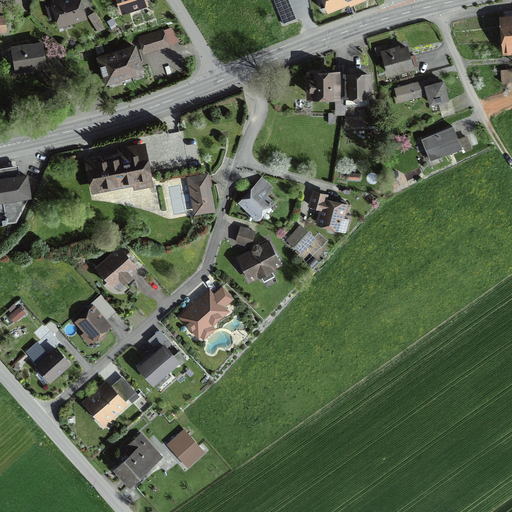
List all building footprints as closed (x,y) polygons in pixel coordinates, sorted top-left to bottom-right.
[(60,24),(82,18),(76,0),(63,0),(45,6),(49,20),(58,17),(60,24)] [(119,0),(124,11),(144,4),(142,0),(119,0)] [(511,18),(503,20),(506,53),(511,51),(511,18)] [(166,48),(161,34),(139,42),(144,56),(166,48)] [(41,44),(11,48),(15,71),(40,67),(54,84),(67,72),(54,56),(44,58),(41,44)] [(386,52),(385,46),(375,49),(377,55),(382,54),(388,73),(416,66),(413,56),(408,57),(406,49),(395,52),(394,50),(386,52)] [(98,58),(106,82),(141,71),(133,47),(98,58)] [(511,69),(501,70),(502,82),(511,81),(511,69)] [(335,74),(309,74),(309,96),(319,96),(319,99),(336,99),(336,96),(345,96),(345,76),(335,76),(335,74)] [(368,106),(367,76),(345,76),(345,96),(345,106),(368,106)] [(405,99),(427,93),(429,103),(447,99),(442,82),(434,84),(432,78),(395,88),(397,95),(404,94),(405,99)] [(460,148),(452,127),(422,139),(428,156),(438,152),(440,156),(460,148)] [(119,150),(120,156),(87,162),(93,191),(134,184),(135,188),(152,185),(144,145),(119,150)] [(0,179),(20,176),(18,166),(0,169),(0,179)] [(209,174),(187,178),(194,214),(216,210),(209,174)] [(28,196),(25,176),(20,176),(0,179),(0,225),(16,223),(28,196)] [(260,213),(271,202),(265,196),(272,188),(262,178),(240,203),(252,214),(252,217),(255,220),(258,219),(261,217),(260,213)] [(345,202),(340,201),(336,203),(324,200),(325,195),(313,192),(309,205),(321,209),(317,223),(338,229),(342,214),(346,211),(347,206),(345,202)] [(239,227),(235,241),(249,246),(254,232),(239,227)] [(300,239),(293,233),(287,239),(300,251),(312,238),(306,232),(300,239)] [(252,249),(252,250),(237,258),(249,279),(258,274),(259,276),(271,270),(270,268),(279,263),(268,242),(259,247),(258,246),(255,245),(253,246),(252,249)] [(103,280),(106,284),(109,284),(111,282),(113,284),(119,278),(123,283),(131,276),(127,272),(133,266),(118,249),(98,267),(105,275),(103,277),(103,280)] [(221,287),(212,295),(209,292),(181,317),(197,336),(225,310),(222,307),(231,298),(221,287)] [(90,310),(77,322),(92,339),(94,338),(95,339),(99,340),(102,337),(103,333),(101,331),(107,326),(95,311),(101,305),(96,299),(87,307),(90,310)] [(178,362),(165,348),(138,373),(150,387),(178,362)] [(55,349),(37,366),(49,380),(68,364),(55,349)] [(113,391),(106,383),(85,402),(90,409),(90,415),(96,415),(105,424),(110,419),(108,416),(124,402),(121,400),(127,395),(131,400),(137,394),(132,389),(126,394),(119,386),(113,391)] [(198,447),(183,430),(167,444),(182,461),(198,447)] [(129,443),(135,451),(116,468),(129,483),(146,468),(146,467),(159,455),(139,434),(129,443)]
